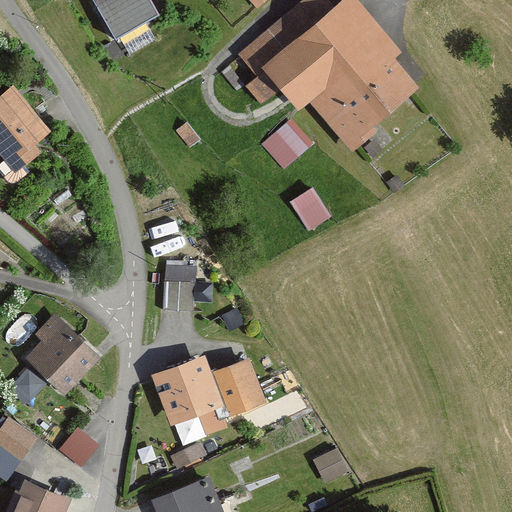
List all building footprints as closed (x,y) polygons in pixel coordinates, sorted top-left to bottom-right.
[(162,17),(151,0),(93,0),(118,42),(162,17)] [(344,0),(336,7),(329,0),(307,0),(237,58),(256,82),(245,91),(260,108),(281,90),(301,114),(312,104),(351,152),(424,92),(398,61),(405,55),(359,0),(344,0)] [(269,0),(246,0),(256,11),(269,0)] [(59,135),(18,88),(0,103),(0,162),(17,181),(47,155),(42,150),(59,135)] [(312,148),(290,122),(259,148),(281,174),(312,148)] [(200,140),(189,124),(176,133),(188,149),(200,140)] [(331,223),(315,192),(291,204),(306,236),(331,223)] [(193,279),(193,265),(164,263),(162,314),(193,315),(193,306),(211,307),(212,280),(193,279)] [(245,328),(238,313),(222,320),(228,335),(245,328)] [(101,359),(54,318),(36,338),(42,343),(28,360),(68,396),(101,359)] [(226,409),(207,356),(153,376),(172,429),(197,420),(204,437),(226,428),(220,411),(226,409)] [(268,404),(251,360),(217,374),(234,418),(268,404)] [(42,386),(27,374),(15,389),(31,401),(42,386)] [(35,437),(8,419),(0,431),(0,450),(17,463),(35,437)] [(99,445),(78,427),(59,451),(80,468),(99,445)] [(200,456),(196,446),(169,457),(173,467),(200,456)] [(347,475),(337,452),(313,463),(324,486),(347,475)] [(21,492),(15,490),(5,511),(66,511),(72,499),(27,479),(21,492)] [(208,496),(202,480),(155,498),(159,511),(223,511),(216,493),(208,496)]
